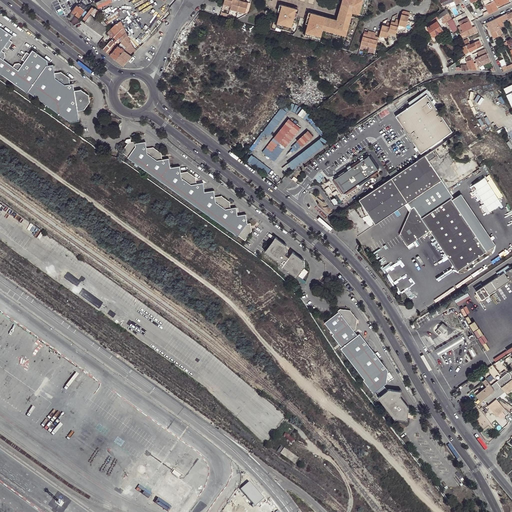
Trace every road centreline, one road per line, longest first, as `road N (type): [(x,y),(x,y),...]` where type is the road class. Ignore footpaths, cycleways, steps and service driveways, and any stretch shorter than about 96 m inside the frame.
road 1 (primary): [(145,112),(342,269),(495,511)]
road 2 (primary): [(486,462),(379,293),(343,252),(155,96)]
road 3 (track): [(282,360),(215,290),(0,136)]
road 4 (primary): [(4,0),(111,88)]
